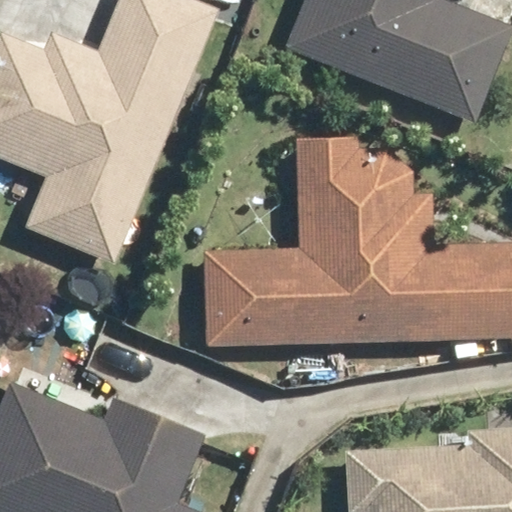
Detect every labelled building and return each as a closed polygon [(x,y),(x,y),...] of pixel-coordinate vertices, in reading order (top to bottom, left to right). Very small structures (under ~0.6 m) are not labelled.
[(0,156),(48,176),(27,227),(115,263),(218,7),(201,0),(116,0),(99,45),(50,26),(40,52),(4,37),(0,47),(0,156)] [(306,0),(288,48),(477,119),(511,25),(443,0),(306,0)] [(358,134),(300,134),(299,250),(208,249),(208,338),(511,340),(511,241),(438,241),(438,193),(415,193),(415,169),(393,149),(358,149),(358,134)] [(13,384),(0,418),(0,511),(216,511),(180,498),(206,433),(121,400),(113,422),(13,384)] [(471,445),(345,447),(346,511),(355,511),(366,511),(365,511),(511,511),(511,427),(471,428),(471,445)]
